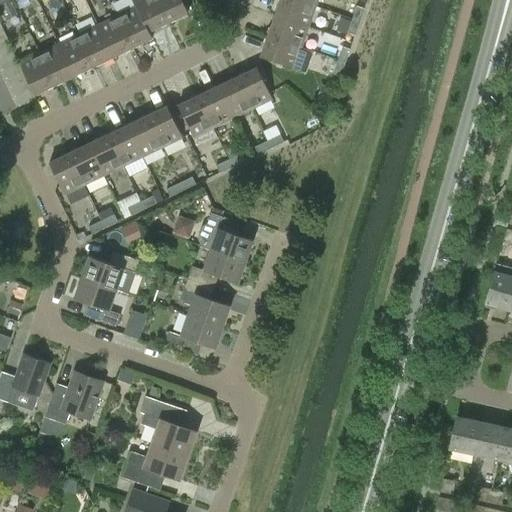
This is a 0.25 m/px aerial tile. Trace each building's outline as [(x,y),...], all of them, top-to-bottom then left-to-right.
[(133,0),(136,6),(137,6),(149,31),(168,21),(157,0),(133,0)] [(188,12),(182,0),(157,0),(168,21),(188,12)] [(280,0),(275,15),(308,26),(316,6),(299,0),(280,0)] [(352,19),(360,21),(365,8),(357,5),(352,19)] [(152,37),(149,31),(137,6),(136,6),(117,15),(132,47),(152,37)] [(98,24),(113,56),(132,47),(117,15),(98,24)] [(268,35),(301,46),(308,26),(275,15),(268,35)] [(360,21),(352,19),(347,32),(355,35),(360,21)] [(78,34),(93,66),(113,56),(98,24),(78,34)] [(59,43),(74,75),(93,66),(78,34),(59,43)] [(301,46),(268,35),(261,56),(265,57),(294,68),(301,46)] [(39,53),(54,84),(74,75),(59,43),(39,53)] [(338,59),(346,62),(350,49),(343,46),(338,59)] [(19,62),(34,94),(54,84),(39,53),(19,62)] [(346,62),(338,59),(333,73),(341,75),(346,62)] [(237,76),(252,108),(272,98),(257,67),(237,76)] [(218,86),(233,117),(252,108),(237,76),(218,86)] [(340,91),(321,85),(316,98),(335,105),(340,91)] [(198,95),(213,127),(233,117),(218,86),(198,95)] [(213,127),(198,95),(178,105),(193,136),(213,127)] [(183,137),(167,105),(147,115),(163,147),(183,137)] [(128,124),(143,156),(163,147),(147,115),(128,124)] [(108,134),(124,165),(143,156),(128,124),(108,134)] [(89,143),(104,175),(124,165),(108,134),(89,143)] [(268,140),(271,147),(284,141),(280,134),(268,140)] [(271,147),(268,140),(255,146),(258,154),(271,147)] [(69,152),(85,184),(104,175),(89,143),(69,152)] [(60,185),(65,194),(85,184),(69,152),(49,162),(60,185)] [(229,159),(232,166),(245,160),(242,153),(229,159)] [(232,166),(229,159),(216,165),(220,172),(232,166)] [(179,182),(183,190),(196,184),(192,176),(179,182)] [(183,190),(179,182),(167,189),(170,196),(183,190)] [(157,202),(153,195),(140,201),(144,209),(157,202)] [(128,207),(131,215),(144,209),(140,201),(128,207)] [(253,240),(233,233),(237,221),(211,212),(207,223),(202,226),(197,238),(200,243),(199,246),(210,250),(211,249),(246,261),(253,240)] [(118,221),(114,214),(102,220),(105,227),(118,221)] [(189,236),(195,220),(179,214),(173,230),(189,236)] [(89,226),(92,233),(105,227),(102,220),(89,226)] [(136,220),(121,225),(126,240),(142,235),(136,220)] [(511,230),(506,228),(503,241),(511,243),(511,230)] [(211,249),(210,250),(203,270),(192,266),(188,278),(214,287),(218,275),(238,282),(246,261),(211,249)] [(81,277),(116,290),(128,294),(135,272),(140,260),(113,251),(109,263),(89,256),(81,277)] [(510,309),(511,301),(511,275),(494,270),(485,302),(510,309)] [(90,317),(105,322),(116,326),(121,314),(109,310),(116,290),(81,277),(74,298),(94,305),(90,317)] [(230,305),(210,298),(214,287),(188,278),(181,297),(184,303),(191,305),(188,314),(223,327),(230,305)] [(23,306),(12,303),(8,313),(19,317),(23,306)] [(191,352),(196,340),(216,348),(223,327),(188,314),(181,335),(169,331),(165,343),(191,352)] [(0,399),(33,411),(51,362),(24,353),(16,376),(2,371),(0,375),(0,399)] [(90,418),(104,380),(75,371),(66,395),(54,391),(45,416),(66,423),(70,411),(90,418)] [(141,423),(157,428),(152,443),(188,455),(197,430),(173,422),(178,407),(146,396),(140,411),(145,413),(141,423)] [(474,453),(481,421),(456,415),(449,448),(474,453)] [(481,421),(474,453),(498,459),(505,426),(481,421)] [(511,427),(505,426),(498,459),(511,461),(511,427)] [(122,476),(151,486),(156,471),(180,479),(188,455),(152,443),(147,456),(131,451),(122,476)] [(13,478),(25,482),(30,466),(18,462),(13,478)] [(83,478),(91,481),(95,468),(87,466),(83,478)] [(52,481),(35,475),(31,486),(48,492),(52,481)] [(440,491),(452,494),(455,481),(443,478),(440,491)] [(61,489),(76,494),(80,484),(65,479),(61,489)] [(479,486),(476,499),(489,501),(492,489),(479,486)] [(154,511),(159,498),(133,488),(125,511),(154,511)] [(501,504),(504,491),(492,489),(489,501),(501,504)] [(451,499),(439,496),(428,494),(425,505),(436,508),(436,509),(448,511),(451,499)]
